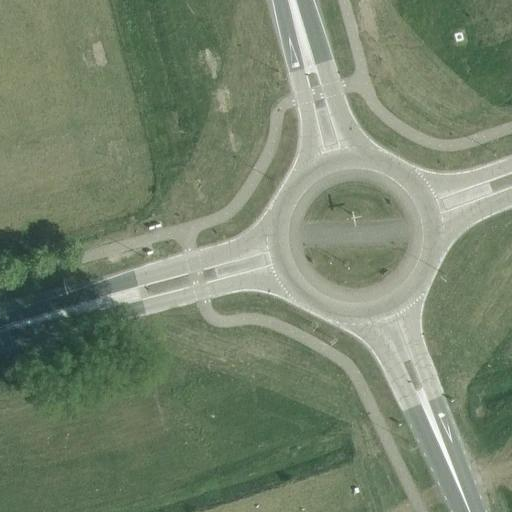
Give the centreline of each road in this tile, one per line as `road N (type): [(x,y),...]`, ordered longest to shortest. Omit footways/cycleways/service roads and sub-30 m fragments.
road 1 (tertiary): [(275,233),(45,316)]
road 2 (tertiary): [(45,316),(279,261)]
road 3 (unclassified): [(468,511),(402,297)]
road 4 (unclassified): [(366,313),(467,511)]
road 5 (tertiary): [(285,0),(322,166)]
road 6 (tertiary): [(348,159),(298,0)]
